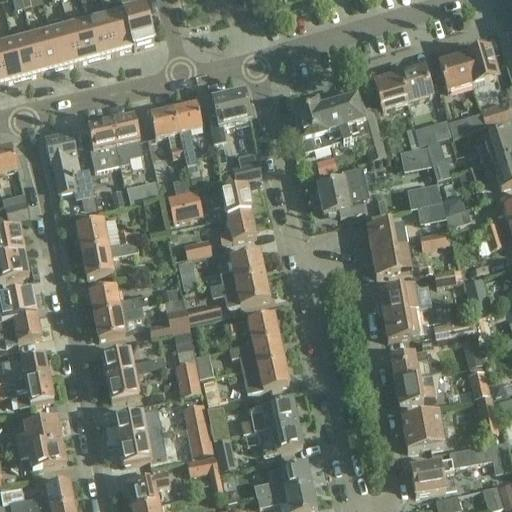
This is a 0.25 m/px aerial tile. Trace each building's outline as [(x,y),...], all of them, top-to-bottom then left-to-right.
[(28,0),(24,0),(20,1),(23,14),(32,11),(28,0)] [(20,1),(12,4),(15,16),(23,14),(20,1)] [(143,12),(124,17),(134,55),(140,53),(150,50),(153,50),(143,12)] [(134,54),(124,17),(105,22),(115,59),(134,54)] [(97,64),(115,59),(105,22),(87,27),(97,64)] [(97,64),(87,27),(68,32),(78,69),(97,64)] [(78,69),(68,32),(50,37),(59,74),(78,69)] [(41,79),(59,74),(50,37),(31,42),(41,79)] [(41,79),(31,42),(12,47),(22,84),(41,79)] [(0,50),(0,74),(4,89),(22,84),(12,47),(0,50)] [(489,55),(464,63),(472,90),(497,83),(489,55)] [(447,97),(472,90),(464,63),(439,70),(447,97)] [(398,82),(406,109),(431,102),(423,74),(398,82)] [(406,109),(398,82),(374,89),(382,117),(406,109)] [(318,107),(292,114),(302,147),(303,147),(306,159),(331,152),(363,142),(369,167),(385,162),(377,135),(379,134),(371,106),(359,109),(357,102),(355,96),(318,107)] [(250,128),(243,99),(212,107),(213,112),(205,114),(212,145),(225,143),(223,134),(250,128)] [(510,127),(505,108),(480,115),(485,135),(510,127)] [(196,110),(173,115),(186,172),(188,172),(197,170),(189,137),(202,134),(196,110)] [(174,174),(186,172),(173,115),(149,121),(155,144),(167,142),(174,174)] [(134,124),(110,129),(120,171),(121,177),(122,181),(132,178),(131,174),(132,174),(126,151),(139,148),(134,124)] [(463,124),(448,129),(452,143),(467,139),(463,124)] [(446,126),(431,130),(436,147),(451,143),(446,126)] [(94,178),(120,171),(110,129),(87,134),(92,157),(89,157),(94,178)] [(511,134),(483,143),(491,169),(511,162),(511,134)] [(77,162),(71,138),(44,144),(49,168),(51,168),(58,201),(74,197),(76,206),(94,201),(89,175),(79,177),(76,162),(77,162)] [(396,145),(383,148),(387,161),(399,157),(396,145)] [(11,152),(0,154),(0,180),(17,176),(11,152)] [(427,155),(400,161),(403,180),(431,174),(427,155)] [(237,161),(240,173),(257,169),(254,157),(237,161)] [(443,160),(430,164),(436,188),(450,183),(443,160)] [(333,162),(315,167),(319,180),(329,177),(337,175),(334,163),(333,162)] [(511,162),(491,169),(499,195),(511,190),(511,162)] [(454,169),(457,180),(477,174),(474,163),(454,169)] [(258,169),(257,169),(240,173),(232,175),(235,186),(261,180),(258,169)] [(197,170),(188,172),(193,195),(202,193),(197,170)] [(369,205),(362,174),(340,178),(342,187),(317,192),(323,220),(338,217),(339,223),(364,218),(361,206),(369,205)] [(458,181),(447,185),(449,193),(460,189),(461,192),(481,186),(477,174),(457,180),(458,181)] [(223,176),(220,180),(222,190),(233,188),(234,187),(232,176),(229,175),(223,176)] [(176,188),(160,192),(163,203),(168,202),(179,199),(176,188)] [(8,191),(0,192),(0,202),(0,205),(11,202),(8,191)] [(142,192),(127,195),(131,210),(145,207),(142,192)] [(225,213),(227,223),(250,217),(245,193),(210,201),(213,215),(225,213)] [(434,193),(408,198),(411,215),(420,214),(439,210),(434,193)] [(121,195),(110,197),(114,214),(124,211),(121,195)] [(202,218),(197,195),(179,199),(168,202),(173,227),(203,221),(202,218)] [(25,208),(4,214),(7,227),(7,228),(8,230),(29,224),(25,208)] [(511,209),(503,212),(511,237),(511,236),(511,209)] [(469,228),(465,216),(445,223),(449,234),(469,228)] [(256,243),(250,217),(227,223),(230,237),(219,240),(221,250),(256,243)] [(81,257),(108,252),(103,227),(77,232),(81,257)] [(366,233),(371,258),(405,252),(401,227),(391,229),(366,233)] [(497,229),(482,234),(486,245),(500,240),(497,229)] [(0,238),(0,263),(24,259),(19,235),(0,238)] [(444,237),(432,240),(434,254),(446,252),(446,251),(453,250),(452,243),(445,244),(444,237)] [(117,241),(119,250),(132,248),(130,239),(117,241)] [(432,240),(419,242),(421,256),(434,254),(432,240)] [(486,245),(479,247),(483,259),(504,253),(500,240),(486,245)] [(135,247),(132,248),(119,250),(108,252),(81,257),(86,283),(113,278),(110,264),(138,259),(135,247)] [(210,260),(207,248),(184,253),(186,265),(210,260)] [(410,276),(405,252),(371,258),(375,283),(400,278),(400,277),(410,276)] [(234,289),(265,282),(259,258),(228,265),(234,289)] [(24,259),(0,263),(0,287),(29,282),(24,259)] [(507,262),(486,268),(490,281),(511,274),(507,262)] [(191,267),(177,270),(180,283),(194,280),(191,267)] [(145,280),(143,269),(132,271),(134,282),(145,280)] [(453,276),(433,279),(435,294),(456,290),(455,290),(453,277),(453,276)] [(459,276),(453,277),(455,290),(461,288),(459,276)] [(270,305),(265,282),(234,289),(224,291),(210,294),(209,294),(211,302),(223,299),(227,314),(270,305)] [(489,313),(483,291),(465,296),(471,318),(485,314),(489,313)] [(378,298),(382,322),(417,316),(413,292),(403,294),(403,293),(378,298)] [(89,299),(94,323),(120,318),(148,312),(146,302),(123,306),(121,297),(116,297),(115,294),(89,299)] [(176,295),(162,297),(164,308),(178,305),(176,295)] [(8,302),(13,326),(36,321),(32,297),(8,302)] [(168,329),(149,333),(151,344),(190,336),(189,331),(186,318),(185,315),(184,315),(182,305),(164,309),(164,310),(168,329)] [(206,313),(186,318),(189,331),(191,331),(209,327),(206,314),(206,313)] [(421,340),(417,316),(382,322),(387,347),(411,343),(410,342),(421,340)] [(122,327),(120,318),(94,323),(98,346),(124,341),(124,338),(128,337),(126,327),(122,327)] [(1,328),(0,328),(0,343),(3,342),(5,351),(41,344),(36,321),(13,326),(1,328)] [(252,350),(278,344),(273,321),(247,326),(247,328),(224,333),(226,342),(238,340),(249,338),(252,350)] [(492,345),(486,324),(476,327),(482,348),(492,345)] [(471,325),(432,333),(435,346),(435,348),(436,347),(456,343),(461,343),(473,340),(471,325)] [(190,338),(173,341),(177,358),(193,355),(190,338)] [(283,367),(278,344),(252,350),(227,355),(230,366),(239,364),(242,376),(257,373),(283,367)] [(101,362),(106,385),(133,380),(164,374),(163,365),(132,371),(129,357),(101,362)] [(390,363),(394,388),(439,380),(429,361),(426,361),(425,357),(390,363)] [(6,379),(0,380),(0,392),(2,392),(48,383),(44,360),(3,368),(6,379)] [(478,362),(466,365),(468,374),(481,371),(478,362)] [(283,367),(257,373),(242,376),(247,400),(288,391),(283,367)] [(200,398),(195,369),(175,372),(181,402),(200,398)] [(210,369),(196,372),(199,386),(213,383),(210,369)] [(492,402),(485,377),(468,381),(475,406),(492,402)] [(138,404),(133,380),(106,385),(110,409),(138,404)] [(439,380),(394,388),(399,413),(434,406),(433,401),(436,401),(439,380)] [(48,383),(2,392),(4,404),(16,401),(18,414),(30,412),(53,407),(48,383)] [(213,383),(199,386),(202,399),(217,396),(214,383),(213,383)] [(502,391),(490,395),(494,406),(495,405),(505,402),(502,391)] [(511,403),(497,408),(501,420),(511,416),(511,403)] [(490,405),(476,408),(480,428),(494,425),(490,405)] [(247,441),(297,430),(292,406),(253,415),(250,420),(251,427),(240,429),(242,442),(247,441)] [(203,411),(183,415),(187,434),(206,430),(203,411)] [(223,415),(208,419),(214,447),(230,443),(223,415)] [(114,425),(118,448),(145,443),(141,419),(114,425)] [(443,451),(437,421),(401,427),(407,457),(443,451)] [(24,441),(15,442),(17,455),(61,446),(56,423),(22,430),(24,441)] [(494,425),(480,428),(483,441),(496,439),(494,425)] [(206,430),(187,434),(191,454),(210,450),(206,430)] [(302,453),(297,430),(247,441),(247,442),(243,443),(245,453),(260,450),(263,462),(302,453)] [(155,441),(145,443),(118,448),(123,472),(159,465),(155,441)] [(231,445),(212,448),(215,464),(234,460),(231,445)] [(61,446),(17,455),(19,467),(30,465),(32,477),(65,470),(61,446)] [(503,448),(490,451),(490,453),(492,462),(506,460),(503,448)] [(490,453),(490,451),(450,458),(451,466),(410,473),(415,501),(446,495),(443,479),(453,477),(453,474),(493,467),(492,462),(490,453)] [(217,478),(214,462),(187,467),(190,483),(217,478)] [(258,493),(260,504),(311,492),(306,469),(268,477),(271,490),(258,493)] [(167,483),(127,491),(130,511),(158,511),(156,498),(169,495),(167,483)] [(47,503),(9,511),(60,511),(73,510),(69,486),(45,491),(47,503)] [(508,511),(511,511),(511,498),(509,490),(499,493),(504,511),(508,511)] [(315,511),(311,492),(260,504),(261,511),(274,511),(275,511),(287,509),(287,511),(315,511)] [(502,511),(496,492),(481,496),(486,511),(502,511)] [(235,494),(225,496),(228,511),(238,508),(235,494)] [(458,511),(456,502),(434,508),(435,511),(458,511)]
